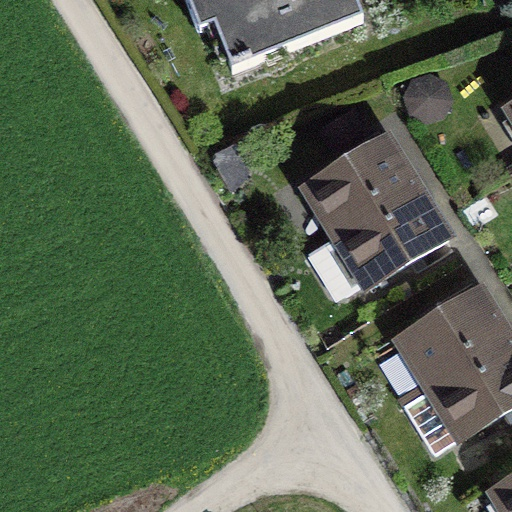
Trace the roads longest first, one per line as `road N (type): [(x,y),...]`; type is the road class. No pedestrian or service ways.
road 1 (track): [(69,0),(381,511)]
road 2 (residential): [(200,511),(323,427)]
